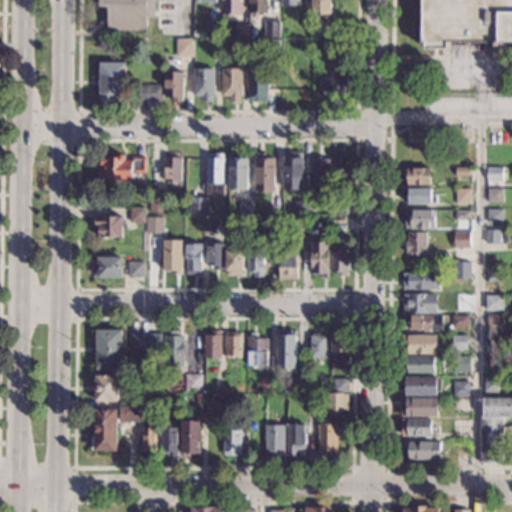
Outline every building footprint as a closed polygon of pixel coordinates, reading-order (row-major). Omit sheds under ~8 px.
[(153,0),(153,17),(147,17),(147,28),(139,28),(139,31),(116,31),(116,28),(108,28),(108,17),(101,17),(101,7),(100,7),(100,0),(153,0)] [(242,0),(242,15),(222,14),(222,0),(242,0)] [(267,0),(267,13),(249,13),(249,0),(267,0)] [(331,0),(331,14),(312,14),(312,0),(331,0)] [(511,0),(511,42),(499,42),(499,46),(495,46),(495,42),(448,42),(448,50),(424,50),(424,43),(422,43),(422,0),(511,0)] [(311,28),(302,29),(302,12),(311,12),(311,28)] [(219,37),(205,37),(205,22),(218,22),(219,22),(219,37)] [(279,38),(264,38),(264,22),(279,22),(279,38)] [(328,37),(313,37),(313,23),(328,23),(328,37)] [(249,39),(234,38),(235,24),(249,24),(249,39)] [(193,57),(175,57),(175,39),(193,39),(193,57)] [(221,54),(211,54),(211,39),(221,39),(221,54)] [(279,53),(265,53),(265,40),(279,39),(279,53)] [(309,63),(285,62),(285,39),(310,40),(309,63)] [(338,54),(321,54),(320,40),(338,39),(338,54)] [(247,54),(231,54),(231,40),(247,40),(247,54)] [(125,103),(99,103),(99,63),(125,63),(125,103)] [(267,102),(249,101),(249,65),(267,65),(267,102)] [(214,97),(213,97),(213,102),(201,102),(201,97),(193,97),(193,69),(214,69),(214,97)] [(242,96),(240,96),(240,102),(229,102),(229,97),(221,97),(221,70),(242,70),(242,96)] [(182,102),(172,102),(172,97),(164,97),(164,72),(182,72),(182,102)] [(344,74),(344,78),(347,78),(347,95),(341,95),(341,97),(322,96),(322,89),(319,89),(319,78),(337,78),(337,73),(344,74)] [(290,89),(281,89),(281,82),(290,81),(290,89)] [(162,102),(133,102),(133,85),(162,85),(162,102)] [(426,142),(408,142),(408,126),(426,127),(426,142)] [(265,158),(275,159),(274,191),(255,191),(255,152),(265,152),(265,158)] [(302,190),(283,190),(283,181),(281,181),(281,166),(283,166),(283,152),(302,152),(302,190)] [(503,163),(488,163),(488,152),(503,152),(503,163)] [(237,158),(248,158),(247,190),(228,190),(229,153),(238,153),(237,158)] [(123,155),(125,158),(125,161),(131,161),(131,157),(146,157),(146,173),(133,173),(133,181),(98,182),(96,179),(96,172),(98,171),(104,171),(104,165),(99,165),(99,157),(113,157),(118,154),(123,155)] [(224,195),(205,195),(205,159),(214,159),(214,154),(223,154),(224,195)] [(181,182),(163,182),(164,158),(165,158),(182,158),(181,182)] [(351,159),(351,184),(332,184),(332,158),(351,159)] [(329,180),(318,180),(318,186),(312,186),(312,159),(329,159),(329,180)] [(429,186),(406,185),(407,168),(430,168),(429,186)] [(469,176),(455,176),(455,168),(469,168),(469,176)] [(502,180),(486,180),(486,168),(488,168),(502,168),(502,180)] [(432,195),(437,195),(437,204),(406,204),(406,197),(403,197),(403,188),(432,188),(432,195)] [(470,189),(470,203),(455,203),(455,189),(470,189)] [(502,203),(487,203),(487,189),(502,189),(502,203)] [(165,212),(150,212),(151,195),(164,195),(165,195),(165,212)] [(207,215),(189,215),(189,198),(207,198),(207,215)] [(347,214),(333,214),(332,201),(347,200),(347,214)] [(253,214),(239,215),(238,201),(253,201),(253,214)] [(281,215),(267,215),(268,201),(281,201),(281,215)] [(309,215),(294,215),(294,201),(309,201),(309,215)] [(144,223),(130,223),(130,208),(144,208),(144,223)] [(435,227),(430,227),(430,229),(405,229),(405,211),(434,210),(435,227)] [(502,223),(487,223),(487,210),(502,210),(502,223)] [(470,220),(455,220),(455,211),(470,211),(470,220)] [(122,238),(98,238),(98,227),(94,227),(94,216),(122,216),(122,238)] [(163,217),(146,216),(146,233),(163,233),(163,217)] [(346,231),(331,231),(331,217),(346,216),(346,231)] [(220,221),(214,233),(205,229),(212,217),(220,221)] [(277,235),(266,235),(266,220),(277,220),(277,235)] [(500,244),(486,244),(486,230),(488,230),(500,230),(500,244)] [(426,252),(405,253),(405,240),(407,240),(407,232),(425,232),(426,252)] [(470,248),(454,248),(454,232),(469,232),(470,248)] [(175,241),(182,241),(181,274),(174,274),(174,271),(163,271),(163,240),(168,240),(168,238),(175,238),(175,241)] [(328,278),(320,279),(320,274),(310,275),(310,248),(310,243),(328,242),(328,278)] [(202,271),(200,271),(200,275),(186,275),(186,244),(202,244),(202,271)] [(224,270),(214,270),(214,266),(207,267),(206,244),(224,244),(224,270)] [(242,276),(226,276),(227,250),(242,251),(242,276)] [(264,276),(254,277),(254,272),(247,272),(247,251),(264,250),(264,276)] [(348,273),(330,273),(330,252),(348,252),(348,273)] [(297,280),(278,280),(278,255),(298,255),(297,280)] [(122,279),(97,279),(97,257),(122,257),(122,279)] [(144,277),(128,278),(128,262),(144,262),(144,277)] [(470,279),(454,279),(454,262),(470,262),(470,279)] [(434,280),(438,280),(439,289),(403,289),(403,274),(407,274),(407,273),(434,273),(434,280)] [(501,281),(485,281),(485,273),(501,273),(501,281)] [(436,294),(436,313),(403,313),(403,294),(436,294)] [(502,311),(484,311),(484,296),(502,296),(502,311)] [(432,330),(430,330),(430,332),(422,332),(422,330),(407,330),(407,328),(402,329),(402,320),(408,320),(408,316),(432,315),(432,330)] [(468,328),(451,328),(451,315),(468,315),(468,328)] [(502,325),(486,326),(486,316),(502,315),(502,325)] [(351,352),(350,352),(349,371),(342,371),(342,369),(331,369),(331,322),(351,322),(351,352)] [(121,370),(95,370),(95,330),(121,330),(121,370)] [(177,336),(184,336),(184,367),(171,367),(171,364),(165,364),(165,331),(177,331),(177,336)] [(221,358),(204,358),(204,335),(210,335),(210,331),(221,331),(221,358)] [(296,368),(277,368),(277,331),(296,331),(296,368)] [(242,359),(225,358),(225,336),(226,336),(226,333),(242,333),(242,359)] [(257,339),(267,339),(268,366),(267,366),(267,369),(256,370),(256,365),(247,365),(247,338),(249,338),(249,333),(257,333),(257,339)] [(319,336),(327,336),(326,359),(309,358),(310,336),(313,336),(313,333),(319,334),(319,336)] [(161,350),(130,350),(130,335),(161,334),(161,350)] [(436,354),(406,354),(406,345),(402,345),(402,335),(436,335),(436,354)] [(467,351),(452,351),(452,336),(467,336),(467,351)] [(511,349),(486,349),(486,336),(511,336),(511,349)] [(434,374),(406,374),(406,368),(402,368),(402,356),(434,356),(434,374)] [(469,372),(453,372),(453,356),(469,356),(469,372)] [(498,366),(484,366),(483,356),(498,356),(498,366)] [(202,392),(185,392),(185,375),(202,375),(202,392)] [(118,385),(121,385),(121,390),(118,390),(118,401),(95,401),(95,376),(118,376),(118,385)] [(223,392),(212,392),(212,376),(223,376),(223,392)] [(275,392),(260,392),(259,376),(275,376),(275,392)] [(307,393),(292,392),(292,377),(307,377),(307,393)] [(437,381),(441,381),(441,391),(437,391),(437,396),(405,396),(405,386),(401,386),(401,377),(437,377),(437,381)] [(498,377),(498,392),(484,392),(484,377),(498,377)] [(348,393),(333,393),(333,379),(348,378),(348,393)] [(469,396),(453,396),(453,382),(469,382),(469,396)] [(344,395),(348,395),(347,410),(343,410),(343,412),(336,412),(336,416),(330,416),(330,411),(328,411),(328,393),(344,393),(344,395)] [(204,409),(196,409),(196,395),(204,394),(204,409)] [(222,426),(215,426),(215,421),(206,420),(206,399),(212,399),(212,394),(222,394),(222,426)] [(142,406),(126,406),(126,396),(141,396),(142,406)] [(437,417),(401,417),(401,398),(437,398),(437,417)] [(511,418),(503,418),(503,464),(480,464),(480,398),(511,398),(511,418)] [(316,415),(307,415),(307,399),(316,399),(316,415)] [(467,414),(453,414),(453,399),(467,399),(467,414)] [(143,409),(143,418),(143,423),(120,423),(120,408),(143,408),(143,409)] [(116,452),(94,451),(95,409),(117,409),(116,452)] [(193,420),(201,420),(201,452),(191,452),(191,456),(181,456),(181,420),(188,420),(188,419),(193,419),(193,420)] [(431,436),(402,437),(401,420),(431,419),(431,436)] [(466,434),(452,434),(452,420),(466,420),(466,434)] [(305,452),(298,452),(298,458),(286,458),(286,424),(305,424),(305,452)] [(338,424),(338,453),(327,453),(327,457),(319,457),(319,424),(338,424)] [(284,458),(269,458),(269,453),(264,453),(264,426),(284,426),(284,458)] [(178,457),(168,457),(168,453),(161,453),(161,428),(178,428),(178,457)] [(156,452),(142,452),(142,429),(156,429),(156,452)] [(240,456),(223,456),(224,431),(240,431),(240,456)] [(441,460),(404,460),(403,442),(440,442),(441,460)]
